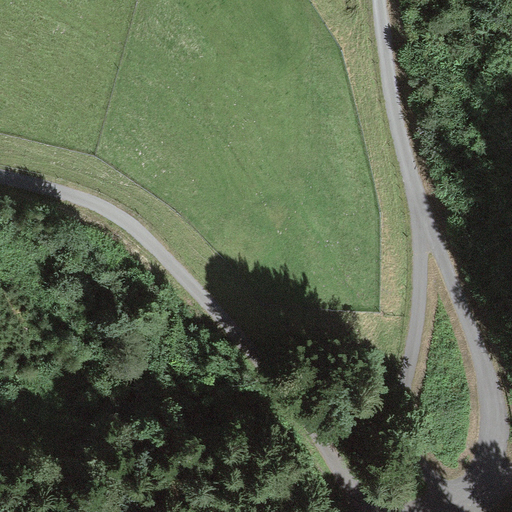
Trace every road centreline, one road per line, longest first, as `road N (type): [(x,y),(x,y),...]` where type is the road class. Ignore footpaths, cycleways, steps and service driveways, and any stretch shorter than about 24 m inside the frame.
road 1 (track): [(464,508),(426,479),(403,435),(416,202),(383,0)]
road 2 (track): [(0,173),(108,212),(194,288),(293,398),(377,511)]
road 3 (track): [(416,202),(488,369),(496,405),(492,478)]
